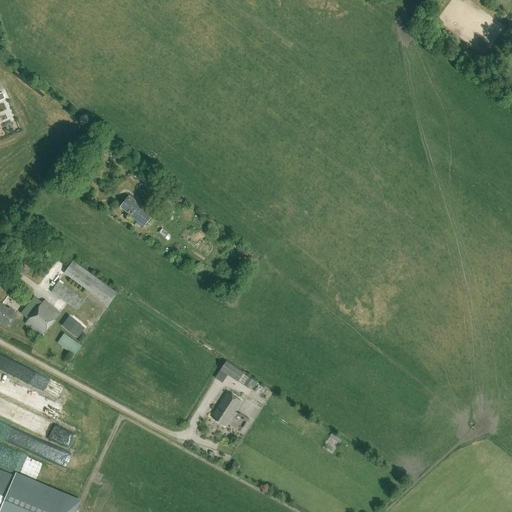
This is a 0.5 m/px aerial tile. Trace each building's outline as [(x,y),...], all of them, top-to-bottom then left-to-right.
[(79,167),(84,171),(91,163),(86,159),(79,167)] [(177,209),(183,200),(169,190),(163,199),(177,209)] [(129,217),(134,221),(134,220),(137,222),(137,223),(143,228),(153,215),(129,196),(120,207),(131,215),(129,217)] [(108,305),(116,293),(72,262),(64,273),(108,305)] [(84,300),(58,282),(50,292),(76,310),(84,300)] [(42,303),(34,297),(21,313),(29,320),(26,323),(41,336),(59,314),(44,301),(42,303)] [(0,321),(6,326),(16,313),(9,308),(8,310),(0,303),(0,321)] [(77,338),(85,329),(69,317),(62,326),(77,338)] [(81,346),(64,334),(57,343),(75,355),(81,346)] [(223,382),(227,375),(238,382),(244,373),(226,361),(220,370),(221,371),(216,378),(223,382)] [(33,392),(27,405),(56,417),(62,404),(33,392)] [(225,427),(241,401),(228,393),(213,415),(214,416),(213,419),(225,427)] [(43,421),(38,432),(74,448),(79,436),(43,421)] [(0,511),(73,511),(78,502),(0,470),(0,511)]
